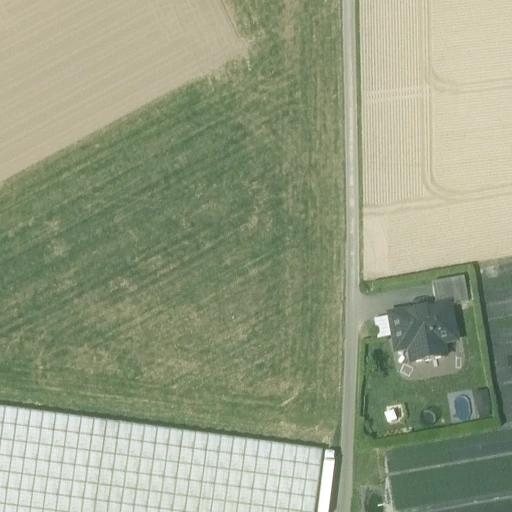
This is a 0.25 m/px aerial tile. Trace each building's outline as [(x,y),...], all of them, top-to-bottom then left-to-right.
[(431,287),(435,311),(448,308),(448,310),(467,306),(463,281),(431,287)] [(408,353),(411,367),(444,361),(441,347),(455,345),(448,310),(448,308),(435,311),(388,319),(389,321),(392,341),(395,356),(408,353)] [(392,341),(389,321),(373,324),(376,343),(392,341)] [(491,421),(486,394),(472,396),(477,424),(491,421)] [(0,411),(0,511),(314,511),(322,455),(0,411)]
